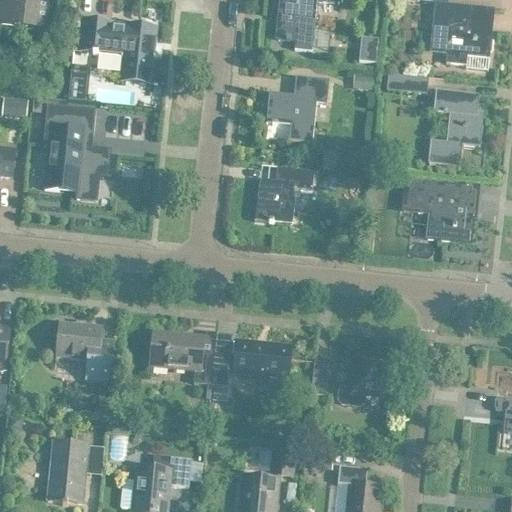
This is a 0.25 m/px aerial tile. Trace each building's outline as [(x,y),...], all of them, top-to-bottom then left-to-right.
[(0,0),(0,24),(48,29),(51,0),(0,0)] [(337,0),(277,0),(276,14),(279,14),(276,39),(295,41),(294,50),(311,52),(316,1),(337,3),(337,0)] [(488,9),(488,8),(433,2),(428,52),(445,54),(444,65),(464,67),(465,55),(487,57),(490,29),(465,27),(467,7),(488,9)] [(82,21),(79,52),(92,53),(92,55),(97,56),(97,55),(98,55),(98,54),(122,56),(119,82),(149,85),(152,59),(154,41),(155,29),(82,21)] [(86,103),(90,68),(70,66),(67,101),(86,103)] [(294,77),(294,78),(304,79),(302,96),(268,92),(265,123),(290,125),(288,140),(311,142),(315,103),(325,104),(328,80),(294,77)] [(354,77),(352,89),(372,92),(374,80),(354,77)] [(429,81),(388,77),(387,92),(427,97),(429,81)] [(475,114),(477,96),(434,91),(432,113),(448,115),(445,143),(430,141),(427,164),(459,167),(461,145),(479,147),(483,115),(475,114)] [(25,120),(27,101),(3,99),(1,118),(25,120)] [(40,115),(41,99),(33,99),(31,114),(40,115)] [(78,199),(80,175),(106,178),(109,151),(83,149),(85,136),(92,137),(95,111),(46,106),(42,148),(47,149),(43,191),(76,194),(76,199),(78,199)] [(0,177),(11,178),(14,150),(0,148),(0,149),(0,177)] [(255,221),(291,224),(295,191),(311,193),(313,173),(276,168),(275,181),(259,180),(255,221)] [(424,239),(469,243),(475,189),(470,189),(470,186),(403,179),(400,210),(426,212),(424,239)] [(360,250),(371,251),(373,234),(361,233),(360,250)] [(85,381),(110,383),(114,341),(101,340),(102,328),(58,324),(55,358),(87,361),(85,381)] [(0,372),(4,371),(8,328),(0,326),(0,372)] [(213,354),(202,353),(203,338),(153,333),(150,368),(194,372),(192,384),(210,386),(213,354)] [(291,347),(236,342),(233,374),(261,377),(260,389),(286,392),(291,347)] [(230,356),(213,354),(210,386),(227,388),(230,356)] [(354,354),(351,390),(342,389),(338,393),(337,401),(341,405),(359,407),(363,404),(364,395),(389,397),(387,407),(389,408),(394,358),(354,354)] [(310,395),(324,396),(328,363),(314,362),(310,395)] [(511,399),(496,398),(495,412),(509,413),(507,434),(511,434),(511,399)] [(109,445),(112,461),(123,459),(119,442),(109,445)] [(87,446),(52,443),(46,502),(61,504),(60,506),(66,506),(66,504),(81,506),(85,475),(101,476),(104,449),(87,448),(87,446)] [(293,455),(272,453),(270,481),(242,478),(238,511),(274,511),(278,477),(291,479),(293,455)] [(331,472),(333,455),(312,453),(310,470),(331,472)] [(187,489),(190,460),(152,456),(151,470),(135,468),(131,510),(121,509),(121,510),(139,511),(164,511),(167,487),(187,489)] [(24,492),(34,492),(35,463),(25,463),(24,492)] [(345,511),(378,511),(381,488),(365,486),(367,470),(338,468),(337,485),(348,486),(345,511)]
